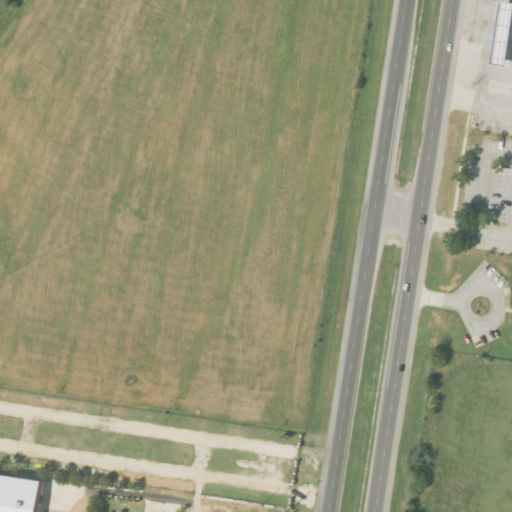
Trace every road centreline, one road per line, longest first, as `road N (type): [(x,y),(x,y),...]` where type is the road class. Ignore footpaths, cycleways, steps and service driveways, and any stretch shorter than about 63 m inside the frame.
road 1 (primary): [(377,511),(456,0)]
road 2 (primary): [(408,0),(331,511)]
